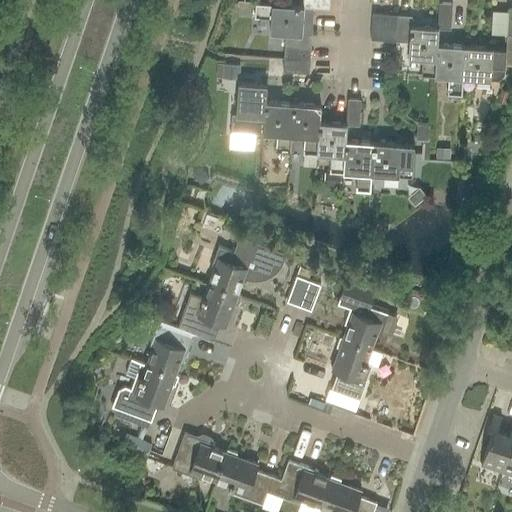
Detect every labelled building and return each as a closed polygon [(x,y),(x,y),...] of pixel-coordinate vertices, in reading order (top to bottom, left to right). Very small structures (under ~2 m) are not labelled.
[(328,9),(328,0),(303,0),(303,7),(256,4),(255,18),(271,20),(270,34),(286,35),(286,34),(302,35),(302,34),(313,35),(314,8),(328,9)] [(440,3),(438,29),(440,29),(452,30),(454,3),(440,3)] [(464,77),(465,78),(499,80),(506,74),(506,66),(511,66),(511,9),(508,9),(507,35),(508,35),(507,49),(465,46),(464,77)] [(398,29),(399,17),(374,15),(373,28),(398,29)] [(399,17),(398,29),(398,42),(410,43),(409,58),(423,59),(422,76),(436,77),(438,44),(439,45),(440,29),(438,29),(412,28),(412,17),(399,17)] [(398,42),(398,29),(373,28),(373,41),(398,42)] [(285,47),(312,48),(313,35),(302,34),(302,35),(286,34),(286,35),(285,47)] [(464,77),(465,46),(439,45),(438,44),(436,77),(450,77),(449,94),(464,95),(465,78),(464,77)] [(312,48),(285,47),(285,60),(311,61),(312,48)] [(310,75),(311,61),(285,60),(284,73),(310,75)] [(265,103),(266,103),(267,87),(239,85),(237,117),(251,118),(250,134),(263,135),(263,134),(265,103)] [(349,100),(347,125),(349,125),(349,126),(361,127),(362,101),(349,100)] [(266,103),(265,103),(263,134),(278,135),(277,151),(295,152),(296,137),(291,137),(294,105),(266,103)] [(304,154),(318,155),(320,124),(321,124),(322,107),(294,105),(291,137),(296,137),(305,138),(304,154)] [(348,142),(349,126),(349,125),(347,125),(321,124),(320,124),(318,155),(332,156),(331,173),(344,174),(345,156),(347,141),(348,142)] [(373,175),(375,144),(348,142),(347,141),(345,156),(344,174),(359,174),(358,191),(372,192),(373,175)] [(414,146),(375,144),(373,175),(413,177),(414,146)] [(450,158),(451,150),(438,150),(438,158),(450,158)] [(480,177),(466,173),(460,195),(474,199),(480,177)] [(216,266),(210,284),(238,294),(239,294),(243,281),(247,282),(248,279),(247,279),(248,276),(252,277),(255,278),(257,278),(260,277),(263,277),(266,276),(269,275),(271,273),(274,271),(275,270),(277,268),(280,265),(281,262),(284,264),(288,253),(241,236),(235,252),(220,246),(213,264),(216,266)] [(289,300),(301,304),(310,280),(298,275),(289,300)] [(313,308),(322,284),(310,280),(301,304),(313,308)] [(349,325),(344,338),(373,348),(379,330),(382,331),(389,313),(370,306),(376,290),(347,280),(339,304),(351,308),(346,323),(349,325)] [(242,295),(239,294),(238,294),(210,284),(205,298),(191,293),(179,326),(187,329),(186,330),(195,333),(215,341),(221,323),(227,325),(235,304),(238,305),(242,295)] [(184,362),(195,333),(186,330),(187,329),(179,326),(160,320),(151,345),(154,346),(148,364),(176,375),(176,374),(181,361),(184,362)] [(344,338),(341,336),(337,346),(341,348),(333,369),(339,371),(333,389),(361,399),(373,364),(368,362),(373,348),(344,338)] [(180,375),(176,374),(176,375),(148,364),(132,359),(127,372),(137,376),(132,388),(126,386),(119,388),(113,406),(152,421),(159,403),(165,405),(173,384),(176,385),(180,375)] [(482,463),(503,471),(511,444),(511,434),(510,434),(499,430),(503,417),(494,414),(490,427),(494,429),(482,463)] [(511,428),(510,434),(511,434),(511,444),(503,471),(511,473),(511,428)] [(199,474),(218,480),(228,452),(227,452),(214,447),(216,444),(186,433),(173,468),(198,477),(199,474)] [(264,504),(269,491),(268,491),(274,475),(257,469),(259,463),(237,455),(239,452),(229,448),(227,452),(228,452),(218,480),(231,486),(229,491),(264,504)] [(268,491),(269,491),(302,504),(303,500),(321,507),(332,478),(331,478),(318,473),(319,470),(290,459),(282,479),(274,475),(268,491)] [(332,478),(321,507),(335,511),(374,511),(378,502),(360,496),(363,490),(341,482),(342,478),(332,475),(331,478),(332,478)]
